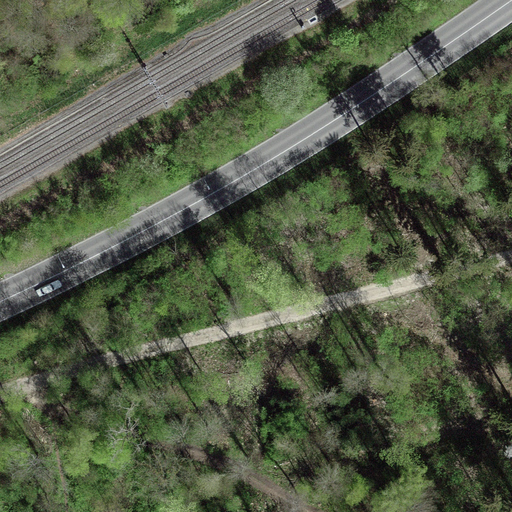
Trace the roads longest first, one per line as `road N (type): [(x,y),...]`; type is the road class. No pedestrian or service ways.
road 1 (primary): [(0,300),(153,225),(354,106),(509,0)]
road 2 (track): [(0,393),(511,258)]
